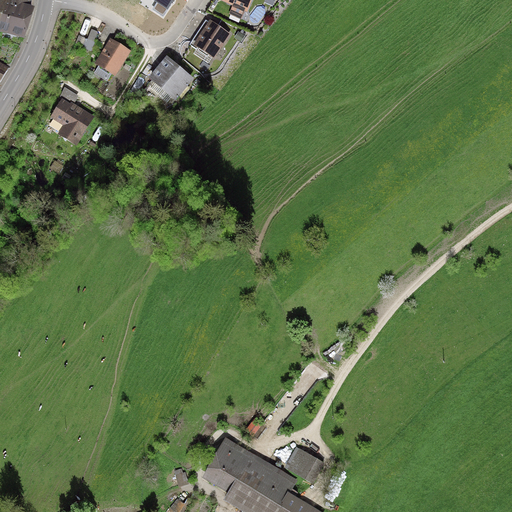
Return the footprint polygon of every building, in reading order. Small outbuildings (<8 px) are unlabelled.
[(0,0),(0,30),(24,37),(32,7),(27,5),(28,0),(0,0)] [(172,0),(155,0),(168,8),(172,0)] [(224,0),(224,2),(250,14),(257,0),(224,0)] [(229,33),(210,20),(194,44),(214,56),(229,33)] [(111,39),(96,63),(115,74),(130,51),(111,39)] [(167,57),(150,77),(176,98),(193,78),(167,57)] [(63,98),(52,116),(65,124),(59,133),(76,144),(93,117),(63,98)] [(255,418),(246,430),(258,439),(267,427),(255,418)] [(298,480),(225,437),(202,477),(228,492),(223,500),(243,511),(322,511),(290,493),(298,480)] [(325,462),(296,447),(285,467),(314,483),(325,462)] [(182,469),(174,471),(179,487),(189,484),(186,472),(183,473),(182,469)] [(181,511),(186,504),(178,499),(169,508),(175,511),(181,511)]
